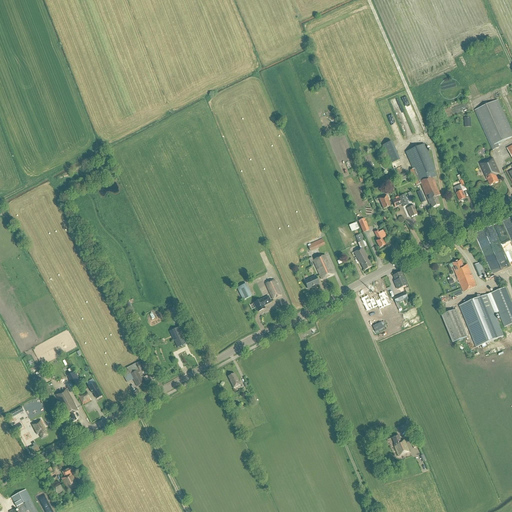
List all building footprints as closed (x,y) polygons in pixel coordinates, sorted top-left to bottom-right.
[(475,110),(493,151),(499,148),(498,144),(511,137),(511,132),(498,100),(475,110)] [(384,112),(389,127),(396,125),(390,110),(384,112)] [(383,146),(390,164),(400,160),(392,142),(383,146)] [(432,208),(439,205),(436,197),(440,195),(432,178),(436,176),(434,170),(435,170),(423,144),(405,152),(412,169),(409,170),(416,186),(420,184),(429,205),(430,204),(432,208)] [(490,186),(499,182),(496,176),(499,175),(493,159),(480,164),(488,180),(490,186)] [(407,179),(406,177),(404,173),(396,177),(398,182),(407,179)] [(465,186),(460,175),(455,178),(457,182),(459,181),(462,187),(465,186)] [(461,187),(460,187),(460,186),(453,188),(459,202),(466,199),(461,187)] [(403,207),(409,205),(405,195),(399,197),(403,207)] [(383,209),(390,207),(388,202),(389,202),(386,196),(379,199),(383,209)] [(392,202),(395,208),(401,205),(398,199),(392,202)] [(410,218),(417,215),(413,206),(407,209),(410,218)] [(367,227),(366,225),(364,219),(358,222),(363,233),(369,231),(367,227)] [(348,226),(351,232),(358,229),(356,223),(348,226)] [(378,240),(376,241),(378,245),(380,248),(385,245),(382,239),(379,234),(375,235),(378,240)] [(363,241),(361,235),(355,237),(358,243),(358,244),(360,249),(366,247),(364,241),(363,241)] [(477,237),(475,238),(483,259),(484,259),(490,257),(485,256),(484,254),(491,251),(484,251),(482,245),(485,246),(486,248),(487,241),(485,237),(480,236),(479,241),(477,237)] [(322,239),(308,246),(310,252),(325,246),(322,239)] [(500,270),(509,267),(499,244),(488,248),(488,249),(490,248),(500,270)] [(362,248),(354,253),(359,261),(364,271),(371,267),(368,260),(369,259),(362,248)] [(321,280),(330,277),(334,275),(329,264),(325,256),(313,261),(312,258),(308,259),(310,264),(309,264),(310,266),(313,265),(312,263),(314,262),(321,280)] [(461,260),(453,264),(455,269),(454,270),(464,294),(475,289),(476,286),(468,265),(464,267),(461,260)] [(474,266),(479,278),(485,275),(480,263),(474,266)] [(394,282),(397,290),(407,286),(404,278),(403,278),(401,273),(394,276),(396,282),(394,282)] [(304,281),(308,289),(319,284),(315,276),(304,281)] [(266,284),(272,300),(281,296),(274,280),(266,284)] [(237,289),(242,301),(252,296),(246,284),(237,289)] [(491,294),(499,312),(495,314),(487,295),(461,307),(478,348),(503,337),(495,316),(500,314),(505,328),(511,324),(511,303),(506,288),(491,294)] [(378,295),(384,308),(391,304),(385,292),(378,295)] [(405,294),(394,299),(396,304),(404,301),(406,300),(407,299),(405,294)] [(361,300),(367,312),(374,309),(368,296),(361,300)] [(258,312),(265,309),(263,306),(271,302),(268,297),(261,300),(260,300),(253,303),(255,308),(256,308),(258,312)] [(442,316),(454,344),(468,338),(457,310),(442,316)] [(175,323),(181,320),(177,314),(172,316),(175,323)] [(171,332),(176,341),(174,342),(178,349),(184,346),(179,337),(182,335),(178,328),(171,332)] [(147,369),(144,361),(143,361),(136,364),(135,364),(121,371),(125,377),(130,375),(131,375),(137,371),(139,374),(141,373),(140,372),(147,369)] [(51,367),(54,376),(59,374),(56,365),(51,367)] [(137,371),(131,375),(135,382),(137,387),(143,384),(141,379),(139,374),(137,371)] [(240,386),(234,374),(228,377),(234,389),(240,386)] [(72,385),(80,380),(77,376),(69,381),(72,385)] [(45,399),(47,398),(45,394),(51,391),(47,383),(41,386),(43,389),(40,391),(45,399)] [(95,400),(102,397),(98,390),(97,391),(94,384),(89,387),(92,393),(92,394),(95,400)] [(72,423),(77,420),(73,414),(78,411),(66,389),(55,395),(69,420),(70,420),(72,423)] [(86,391),(79,395),(80,398),(79,399),(83,405),(91,401),(86,391)] [(10,414),(12,418),(23,412),(21,408),(10,414)] [(42,439),(48,436),(45,431),(46,430),(41,420),(32,425),(37,435),(39,434),(42,439)] [(12,428),(15,432),(20,430),(19,429),(22,428),(20,424),(12,428)] [(401,442),(399,436),(392,438),(395,445),(394,445),(399,457),(410,453),(405,440),(401,442)] [(71,468),(62,472),(65,477),(61,479),(68,492),(78,486),(72,474),(74,473),(71,468)] [(63,491),(58,481),(50,485),(56,495),(63,491)] [(37,511),(26,490),(12,498),(19,511),(37,511)]
